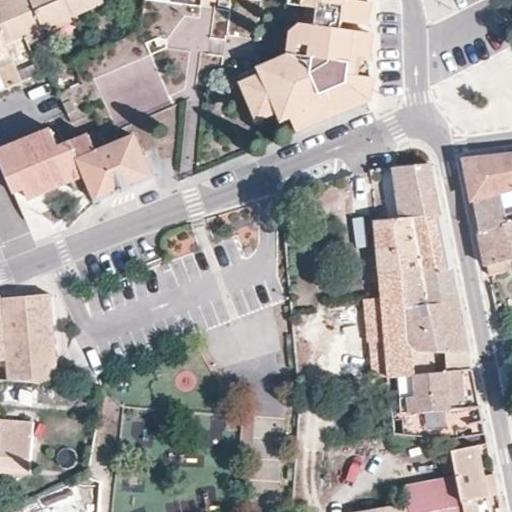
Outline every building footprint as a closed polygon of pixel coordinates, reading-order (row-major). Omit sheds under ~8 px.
[(21,28),(10,0),(5,0),(0,2),(0,48),(6,46),(1,37),(21,28)] [(21,28),(25,37),(104,3),(101,0),(10,0),(21,28)] [(200,0),(200,5),(162,0),(144,0),(139,31),(73,60),(83,83),(60,93),(71,121),(94,111),(105,134),(219,86),(227,34),(256,38),(262,1),(257,0),(200,0)] [(200,0),(257,0),(262,1),(306,6),(326,9),(325,20),(342,22),(368,24),(368,2),(354,0),(353,0),(162,0),(200,5),(200,0)] [(326,9),(306,6),(303,25),(341,30),(342,22),(325,20),(326,9)] [(286,111),(295,133),(344,112),(341,105),(350,101),(353,108),(370,100),(370,77),(358,76),(361,58),(369,59),(369,33),(341,30),(303,25),(292,32),(299,38),(297,55),(288,55),(286,64),(278,66),(276,60),(258,68),(260,76),(240,85),(253,119),(261,122),(286,111)] [(1,37),(6,46),(25,37),(21,28),(1,37)] [(299,38),(292,32),(291,33),(288,55),(297,55),(299,38)] [(6,46),(0,48),(0,59),(10,55),(6,46)] [(286,64),(288,55),(276,60),(278,66),(286,64)] [(370,77),(369,59),(361,58),(358,76),(370,77)] [(12,61),(1,66),(11,87),(22,82),(12,61)] [(260,76),(258,68),(237,78),(240,85),(260,76)] [(344,112),(353,108),(350,101),(341,105),(344,112)] [(37,183),(42,194),(70,182),(85,175),(89,185),(97,202),(152,177),(134,136),(108,148),(99,131),(59,148),(51,131),(0,152),(0,163),(13,193),(24,188),(37,183)] [(511,155),(466,161),(474,202),(502,197),(505,208),(511,206),(511,155)] [(430,165),(393,169),(400,218),(375,222),(382,299),(390,379),(399,377),(472,370),(469,352),(452,268),(430,165)] [(85,175),(70,182),(75,191),(89,185),(85,175)] [(29,200),(42,194),(37,183),(24,188),(29,200)] [(502,197),(474,202),(481,234),(505,227),(510,226),(505,208),(502,197)] [(511,246),(505,227),(481,234),(489,274),(496,271),(496,264),(511,260),(511,246)] [(59,384),(51,295),(1,298),(7,379),(59,384)] [(390,379),(382,299),(370,300),(371,319),(369,320),(375,379),(390,379)] [(392,402),(393,412),(479,406),(472,370),(399,377),(401,401),(392,402)] [(103,391),(90,389),(88,404),(100,406),(103,391)] [(479,406),(393,412),(395,434),(455,439),(485,434),(479,406)] [(0,420),(0,455),(1,455),(0,459),(0,467),(30,470),(34,423),(0,420)] [(483,476),(477,447),(454,452),(465,511),(490,511),(487,498),(483,476)] [(496,495),(493,475),(483,476),(487,498),(496,495)] [(409,511),(408,503),(358,511),(409,511)]
